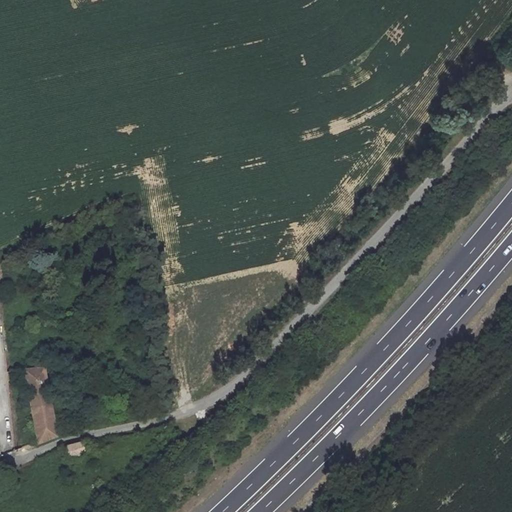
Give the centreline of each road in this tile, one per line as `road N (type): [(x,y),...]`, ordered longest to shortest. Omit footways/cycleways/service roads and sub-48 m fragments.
road 1 (residential): [(511,85),(235,383),(192,410),(52,445),(0,469)]
road 2 (motorway): [(511,204),(370,365),(220,511)]
road 3 (motorway): [(259,511),(511,244)]
